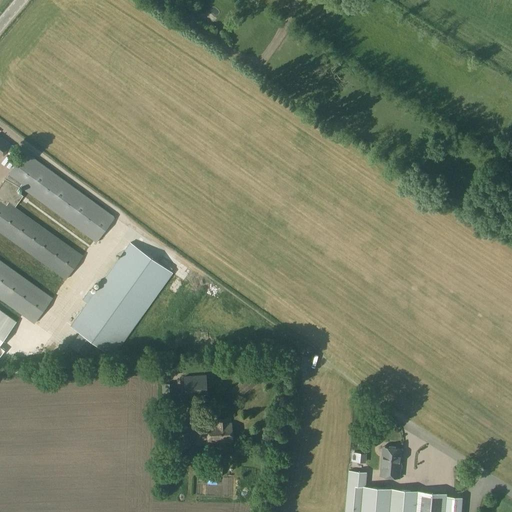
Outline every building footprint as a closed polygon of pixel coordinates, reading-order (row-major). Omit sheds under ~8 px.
[(0,137),(0,158),(10,145),(0,137)] [(17,191),(20,187),(97,243),(115,217),(25,151),(6,177),(7,177),(0,185),(0,298),(34,323),(52,299),(0,261),(0,232),(66,280),(83,256),(14,207),(23,195),(17,191)] [(113,356),(173,272),(131,242),(95,293),(90,290),(83,300),(88,303),(71,325),(113,356)] [(0,345),(16,323),(0,311),(0,345)] [(226,394),(233,403),(262,378),(255,369),(226,394)] [(206,374),(183,376),(185,399),(208,398),(206,374)] [(162,384),(163,403),(173,401),(172,384),(162,384)] [(218,425),(207,425),(208,443),(233,442),(231,424),(227,424),(227,419),(217,420),(218,425)] [(176,426),(177,447),(193,446),(192,425),(176,426)] [(399,477),(402,448),(383,446),(380,475),(399,477)] [(353,453),(353,461),(365,462),(366,454),(353,453)] [(198,464),(197,475),(222,476),(223,465),(198,464)] [(367,472),(348,470),(344,511),(460,511),(462,498),(432,495),(432,492),(365,486),(367,472)]
